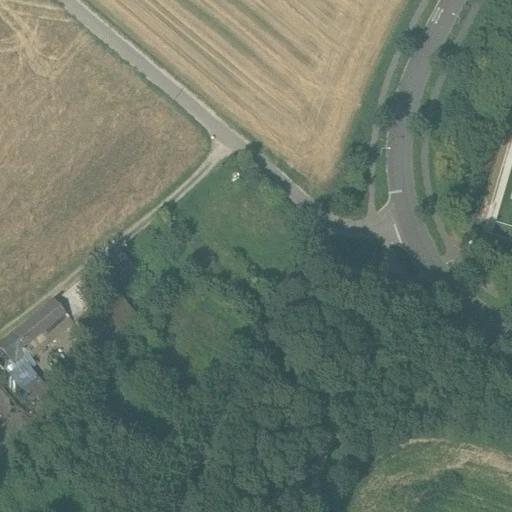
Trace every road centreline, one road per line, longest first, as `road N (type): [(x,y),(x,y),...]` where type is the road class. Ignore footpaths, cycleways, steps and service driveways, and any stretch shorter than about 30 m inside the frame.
road 1 (residential): [(450,0),(404,100),(398,139),(405,224),(428,267),(462,304),(511,336)]
road 2 (track): [(65,0),(320,218),(373,232)]
road 3 (track): [(0,333),(239,149)]
